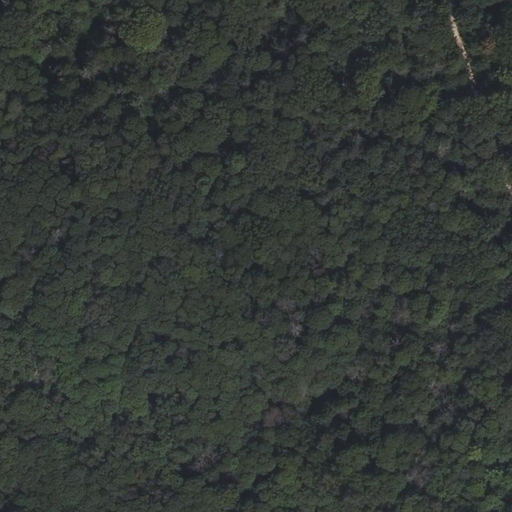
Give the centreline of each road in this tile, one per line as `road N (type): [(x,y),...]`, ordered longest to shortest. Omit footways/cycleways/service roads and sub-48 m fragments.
road 1 (track): [(0,368),(64,446),(139,497),(188,511)]
road 2 (track): [(511,205),(444,0)]
